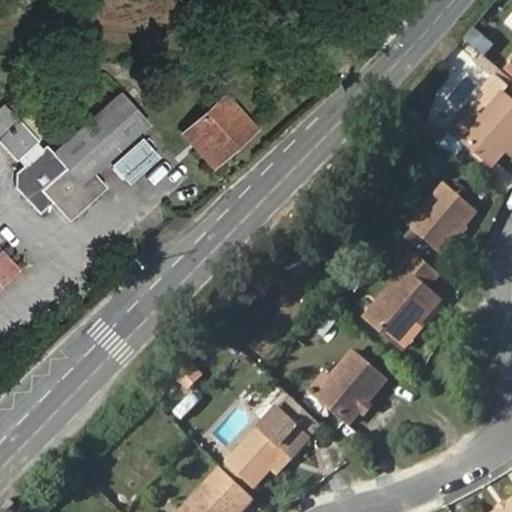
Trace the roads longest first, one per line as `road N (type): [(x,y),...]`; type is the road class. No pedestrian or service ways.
road 1 (tertiary): [(457,0),(0,470)]
road 2 (residential): [(367,511),(511,444)]
